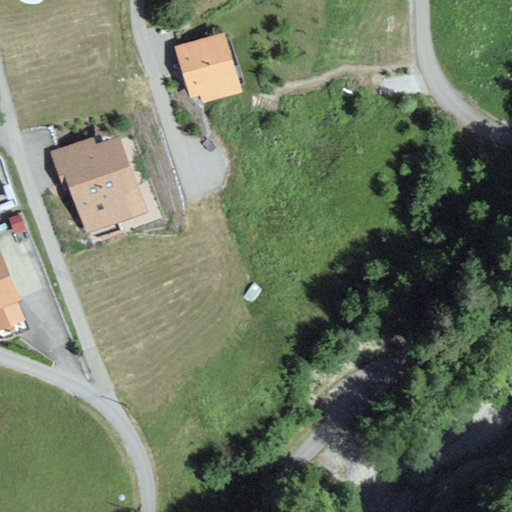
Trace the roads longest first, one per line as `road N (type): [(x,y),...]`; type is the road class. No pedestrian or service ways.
road 1 (residential): [(109,405),(0,82)]
road 2 (residential): [(511,295),(353,407),(255,511)]
road 3 (residential): [(421,0),(436,90),(466,121),(511,142)]
road 4 (residential): [(136,0),(146,52),(191,173)]
road 5 (residential): [(109,405),(0,355)]
